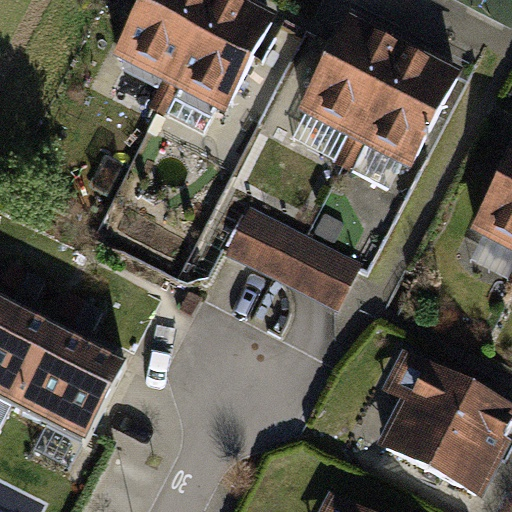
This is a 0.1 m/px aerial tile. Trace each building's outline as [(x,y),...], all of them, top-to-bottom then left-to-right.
[(148,0),(116,64),(227,120),(279,19),(241,0),(148,0)] [(460,81),(356,28),(306,123),(410,177),(460,81)] [(511,164),(476,234),(511,252),(511,164)] [(363,270),(249,208),(226,251),(340,312),(363,270)] [(145,375),(0,300),(0,407),(101,460),(145,375)] [(383,394),(402,404),(378,450),(485,506),(511,454),(511,409),(405,353),(383,394)] [(324,511),(356,511),(331,499),(324,511)]
